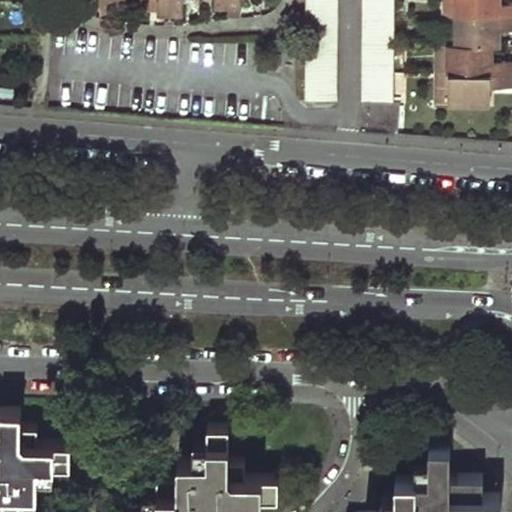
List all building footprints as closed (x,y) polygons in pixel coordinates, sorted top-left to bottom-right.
[(97,0),(97,3),(124,3),(123,0),(155,0),(155,11),(181,11),(181,0),(213,0),(213,5),(226,4),(238,4),(237,0),(97,0)] [(332,100),(333,0),(303,0),(302,99),(332,100)] [(361,0),(360,100),(391,100),(392,0),(361,0)] [(454,43),(454,0),(444,0),(446,43),(454,43)] [(454,0),(454,43),(446,43),(446,101),(488,102),(488,85),(509,86),(510,61),(489,61),(489,44),(496,44),(497,27),(511,27),(511,2),(497,2),(496,0),(454,0)] [(238,16),(238,4),(226,4),(226,16),(238,16)] [(446,101),(446,43),(443,43),(435,43),(435,101),(446,101)] [(0,511),(1,511),(2,508),(18,509),(19,487),(36,487),(36,471),(52,471),(53,458),(70,458),(70,437),(36,436),(36,420),(19,419),(19,404),(0,403),(0,511)] [(244,511),(245,506),(261,505),(260,492),(279,493),(280,471),(244,470),(245,455),(228,454),(228,421),(207,421),(206,437),(193,437),(192,453),(177,453),(176,472),(155,471),(154,487),(142,487),(142,503),(123,503),(122,511),(244,511)] [(449,475),(449,445),(430,445),(430,462),(418,462),(418,477),(398,477),(398,494),(383,494),(383,511),(367,511),(366,511),(496,511),(496,498),(482,497),(482,476),(449,475)]
